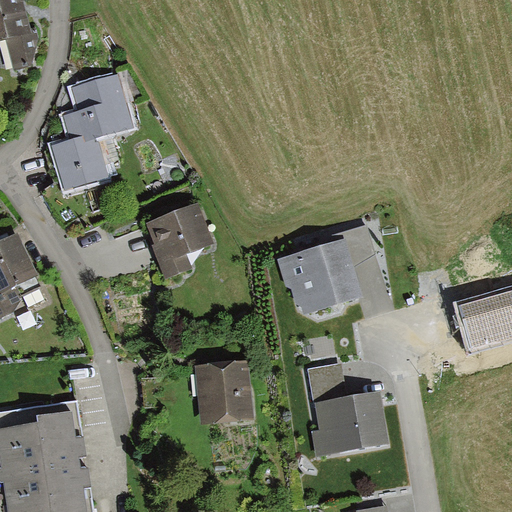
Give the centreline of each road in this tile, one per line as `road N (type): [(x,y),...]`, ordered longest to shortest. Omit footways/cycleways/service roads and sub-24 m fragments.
road 1 (residential): [(429,511),(392,322)]
road 2 (residential): [(0,161),(47,91),(60,0)]
